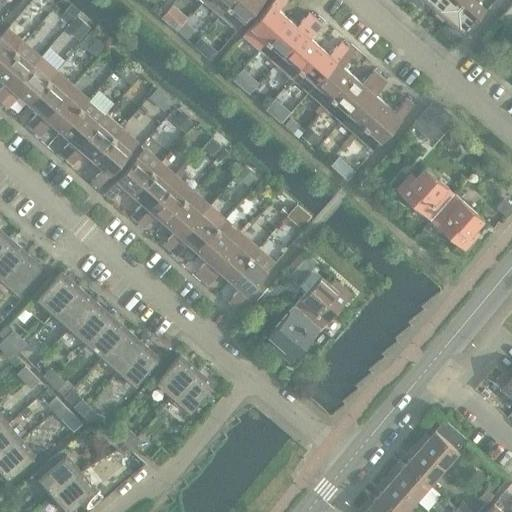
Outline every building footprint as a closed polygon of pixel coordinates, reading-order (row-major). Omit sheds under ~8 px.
[(205,0),(222,14),(234,0),(205,0)] [(234,0),(222,14),(239,29),(263,0),(234,0)] [(262,50),(289,19),(279,10),(288,0),(274,0),(245,34),(262,50)] [(436,0),(431,7),(447,21),(465,0),(436,0)] [(472,0),(465,0),(447,21),(464,36),(485,11),(472,0)] [(64,13),(61,17),(70,24),(77,15),(80,12),(79,12),(71,5),(64,13)] [(180,11),(169,24),(178,31),(185,23),(188,19),(180,11)] [(511,23),(511,17),(505,11),(498,19),(508,27),(511,23)] [(289,19),(262,50),(278,63),(316,19),(309,13),(298,26),(289,19)] [(70,24),(69,25),(82,37),(86,32),(90,27),(77,15),(70,24)] [(316,19),(278,63),(295,78),(322,47),(312,39),(323,25),(316,19)] [(185,23),(178,31),(187,40),(194,32),(185,23)] [(0,71),(23,45),(6,31),(0,37),(0,71)] [(95,40),(89,46),(99,55),(105,48),(106,47),(96,38),(95,40)] [(322,47),(295,78),(311,92),(349,48),(342,42),(331,55),(322,47)] [(0,103),(0,104),(39,59),(23,45),(0,71),(0,79),(5,84),(0,89),(0,103)] [(349,48),(311,92),(328,106),(354,76),(344,68),(356,54),(349,48)] [(28,104),(55,74),(39,59),(0,104),(7,110),(19,96),(28,104)] [(122,63),(115,70),(123,77),(130,70),(122,63)] [(354,76),(328,106),(344,121),(381,76),(374,70),(363,83),(354,76)] [(33,132),(71,88),(55,74),(28,104),(38,112),(26,126),(33,132)] [(344,121),(360,135),(386,104),(377,96),(388,83),(381,76),(344,121)] [(159,85),(146,100),(162,114),(174,99),(159,85)] [(61,132),(87,102),(71,88),(33,132),(40,138),(52,124),(61,132)] [(386,104),(360,135),(376,149),(414,105),(406,98),(395,112),(386,104)] [(269,108),(285,120),(292,110),(275,99),(269,108)] [(65,160),(104,116),(87,102),(61,132),(70,140),(58,154),(65,160)] [(415,123),(433,138),(449,119),(431,104),(415,123)] [(179,113),(173,120),(185,131),(191,124),(193,122),(180,112),(179,113)] [(93,161),(120,130),(104,116),(65,160),(72,166),(84,153),(93,161)] [(308,129),(302,136),(310,144),(316,137),(308,129)] [(120,130),(93,161),(103,169),(91,183),(98,189),(137,145),(120,130)] [(211,142),(205,148),(213,155),(218,149),(220,146),(212,139),(211,142)] [(123,187),(133,195),(159,165),(142,150),(104,194),(111,201),(123,187)] [(137,223),(176,179),(159,165),(133,195),(142,203),(130,217),(137,223)] [(241,169),(236,175),(248,185),(253,179),(256,176),(244,166),(241,169)] [(432,222),(455,195),(425,168),(417,178),(413,175),(398,192),(432,222)] [(165,223),(192,193),(176,179),(137,223),(144,229),(156,215),(165,223)] [(258,184),(250,192),(260,200),(267,192),(258,184)] [(170,251),(208,207),(192,193),(165,223),(174,231),(162,245),(170,251)] [(455,195),(432,222),(466,251),(481,234),(477,231),(485,221),(455,195)] [(511,205),(505,200),(497,209),(507,217),(511,211),(511,205)] [(198,251),(224,221),(208,207),(170,251),(177,257),(189,243),(198,251)] [(224,221),(198,251),(207,259),(195,273),(202,280),(240,235),(224,221)] [(0,247),(9,238),(0,229),(0,247)] [(221,272),(230,280),(257,250),(240,235),(202,280),(209,286),(221,272)] [(0,247),(0,280),(25,252),(9,238),(0,247)] [(257,250),(230,280),(239,288),(227,302),(235,308),(273,264),(257,250)] [(25,252),(0,280),(0,281),(16,296),(42,267),(25,252)] [(300,284),(315,265),(306,257),(290,276),(300,284)] [(52,315),(77,287),(61,272),(35,300),(52,315)] [(294,306),(320,329),(350,295),(333,280),(330,284),(321,276),(294,306)] [(77,287),(52,315),(68,329),(93,301),(77,287)] [(93,301),(68,329),(84,344),(109,315),(93,301)] [(320,329),(294,306),(267,335),(277,344),(274,348),(290,363),(320,329)] [(109,315),(84,344),(100,358),(125,329),(109,315)] [(0,342),(0,347),(12,359),(28,343),(13,329),(0,342)] [(125,329),(100,358),(116,372),(141,344),(125,329)] [(141,344),(116,372),(133,387),(158,358),(141,344)] [(171,399),(196,370),(180,356),(155,384),(171,399)] [(51,367),(50,368),(41,359),(34,366),(43,375),(50,382),(58,374),(51,367)] [(24,380),(32,372),(25,365),(17,374),(24,380)] [(196,370),(171,399),(188,413),(213,385),(196,370)] [(32,372),(24,380),(31,387),(39,379),(32,372)] [(511,397),(511,376),(510,379),(503,373),(495,383),(511,397)] [(50,382),(57,389),(64,396),(70,391),(71,390),(64,383),(65,381),(58,374),(50,382)] [(70,391),(64,396),(74,406),(81,413),(89,405),(82,398),(79,400),(70,391)] [(54,411),(63,403),(56,396),(47,404),(54,411)] [(63,403),(54,411),(62,418),(70,410),(63,403)] [(89,405),(81,413),(88,420),(96,412),(89,405)] [(416,443),(444,468),(454,456),(465,465),(470,459),(458,448),(462,444),(467,438),(445,419),(430,436),(425,432),(416,443)] [(0,457),(20,440),(6,424),(0,428),(0,457)] [(126,426),(117,436),(111,443),(126,456),(141,439),(126,426)] [(20,440),(0,457),(0,474),(5,481),(34,457),(20,440)] [(406,463),(430,484),(444,468),(416,443),(406,454),(410,458),(406,463)] [(51,497),(80,472),(66,455),(37,480),(51,497)] [(387,475),(415,500),(430,484),(406,463),(401,468),(397,465),(387,475)] [(80,472),(51,497),(63,511),(67,511),(94,489),(80,472)] [(486,489),(484,491),(466,474),(460,481),(478,498),(485,504),(493,495),(486,489)] [(405,511),(415,500),(387,475),(377,487),(382,491),(377,495),(396,511),(405,511)] [(396,511),(377,495),(373,501),(368,497),(358,509),(362,511),(396,511)] [(452,511),(464,511),(468,508),(462,502),(453,511),(452,511)]
